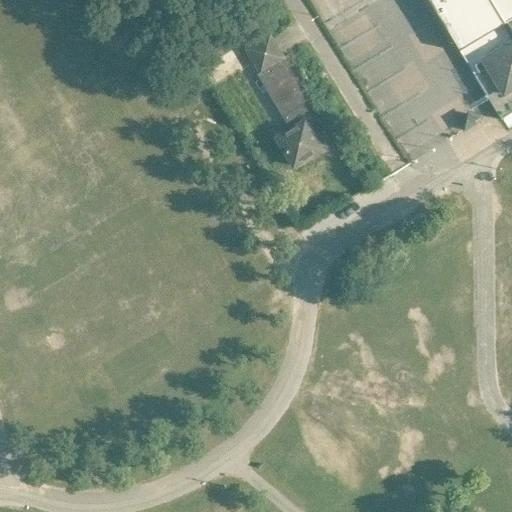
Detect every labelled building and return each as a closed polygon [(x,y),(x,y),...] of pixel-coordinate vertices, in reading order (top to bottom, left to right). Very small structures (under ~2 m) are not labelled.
[(511,0),(428,0),(439,18),(444,27),(477,81),(478,83),(492,75),(483,60),(511,43),(511,42),(511,31),(507,23),(511,19),(511,0)] [(492,75),(478,83),(487,98),(494,109),(501,120),(507,116),(511,113),(511,19),(507,23),(511,31),(511,42),(511,43),(483,60),(492,75)] [(313,136),(325,128),(283,60),(284,59),(283,57),(281,57),(270,38),(271,38),(270,36),(246,50),(259,71),(256,73),(291,130),(277,139),(294,166),(321,149),(313,136)] [(456,119),(462,129),(463,132),(476,124),(469,112),(456,119)] [(375,262),(384,256),(378,248),(370,253),(375,262)]
